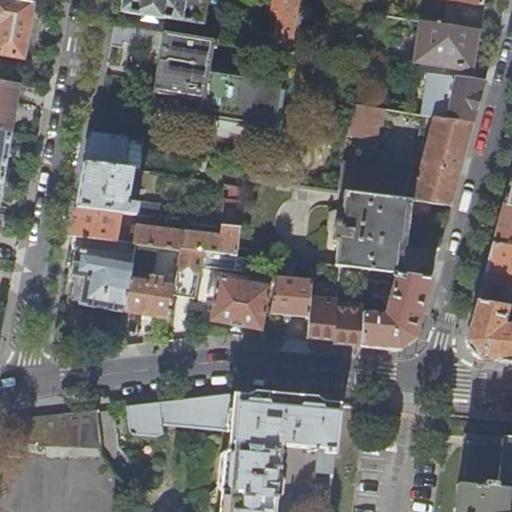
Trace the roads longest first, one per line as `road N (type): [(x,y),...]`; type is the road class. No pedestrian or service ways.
road 1 (residential): [(23,386),(223,361),(430,381)]
road 2 (residential): [(86,0),(23,386)]
road 3 (residential): [(430,381),(511,74)]
